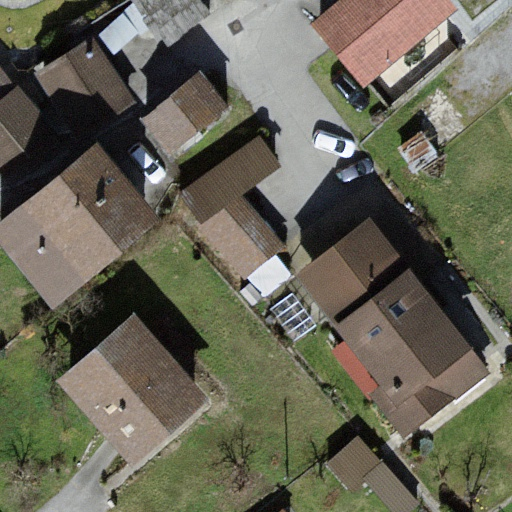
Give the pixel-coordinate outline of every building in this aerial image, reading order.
[(140,0),(161,33),(208,5),(204,0),(140,0)] [(440,0),(341,0),(309,27),(362,92),(455,17),(440,0)] [(66,129),(117,94),(79,37),(27,72),(66,129)] [(134,118),(162,151),(212,110),(185,77),(134,118)] [(0,190),(7,198),(0,204),(0,264),(32,301),(123,220),(5,85),(0,89),(0,190)] [(225,194),(188,229),(236,280),(273,246),(225,194)] [(364,215),(286,275),(319,317),(293,337),(382,452),(485,373),(364,215)] [(122,318),(46,384),(116,465),(192,399),(122,318)]
